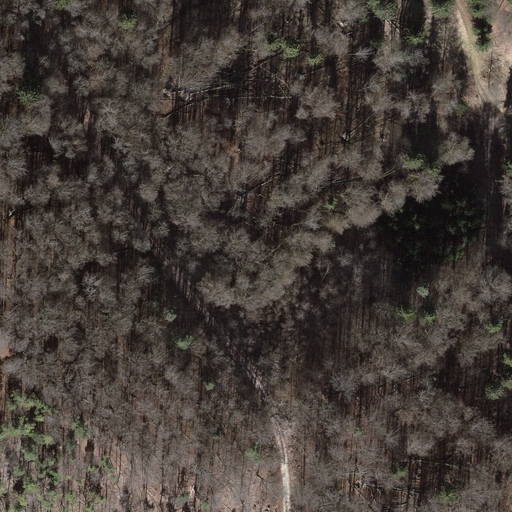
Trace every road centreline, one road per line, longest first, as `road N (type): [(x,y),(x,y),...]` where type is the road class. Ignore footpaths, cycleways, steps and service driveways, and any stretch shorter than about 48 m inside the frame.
road 1 (track): [(37,0),(63,74),(132,212),(252,376),(281,431),(290,511)]
road 2 (track): [(492,109),(460,99),(367,0)]
